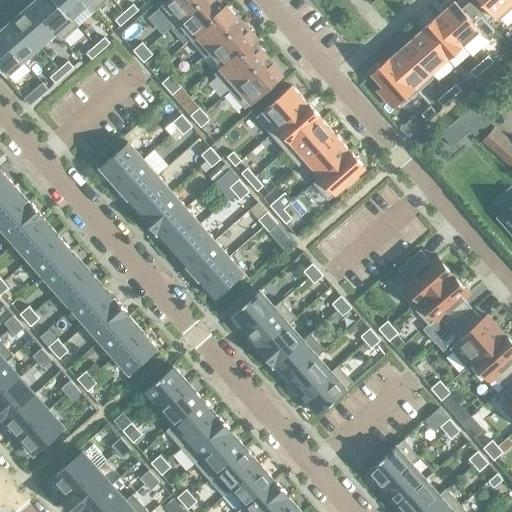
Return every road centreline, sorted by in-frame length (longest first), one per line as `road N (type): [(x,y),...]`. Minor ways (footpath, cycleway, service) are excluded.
road 1 (residential): [(354,511),(0,108)]
road 2 (residential): [(264,0),(511,278)]
